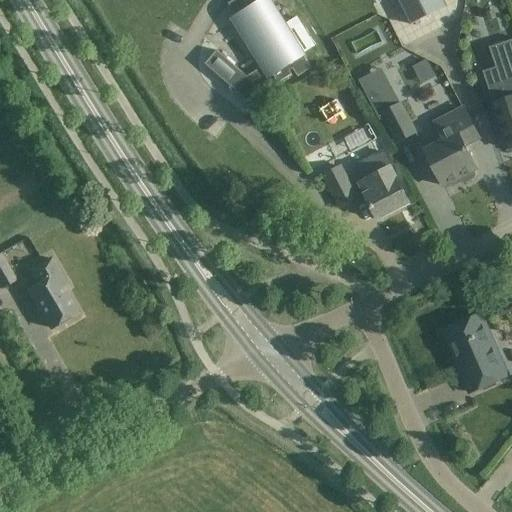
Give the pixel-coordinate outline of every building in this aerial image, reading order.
[(250,0),(253,5),(250,8),(245,0),(234,0),(229,4),(236,15),(233,17),(234,19),(235,18),(265,65),(247,77),(217,51),(205,64),(231,87),(230,88),(234,94),(237,92),(247,101),(259,87),(253,82),(269,72),(271,75),(270,76),(271,78),(274,76),(278,83),(292,75),(290,71),(293,69),(298,77),(312,68),(304,57),(306,56),(271,0),(250,0)] [(446,7),(442,0),(397,0),(411,25),(446,7)] [(511,40),(491,48),(508,100),(494,104),(496,109),(492,110),(498,129),(502,128),(510,149),(511,148),(511,40)] [(389,81),(366,92),(380,120),(385,118),(397,141),(415,132),(400,103),(389,81)] [(479,138),(463,108),(435,123),(444,140),(424,150),(443,186),(458,179),(460,183),(464,184),(474,178),(476,174),(473,170),(477,169),(465,146),(479,138)] [(410,204),(382,151),(357,163),(366,180),(360,183),(366,194),(365,195),(378,220),(410,204)] [(358,199),(341,167),(325,175),(341,207),(358,199)] [(15,280),(0,255),(0,286),(1,288),(15,280)] [(66,286),(51,259),(31,271),(38,284),(28,290),(51,329),(77,314),(62,289),(66,286)] [(489,333),(481,315),(446,330),(466,375),(462,376),(470,393),(504,377),(486,335),(489,333)]
